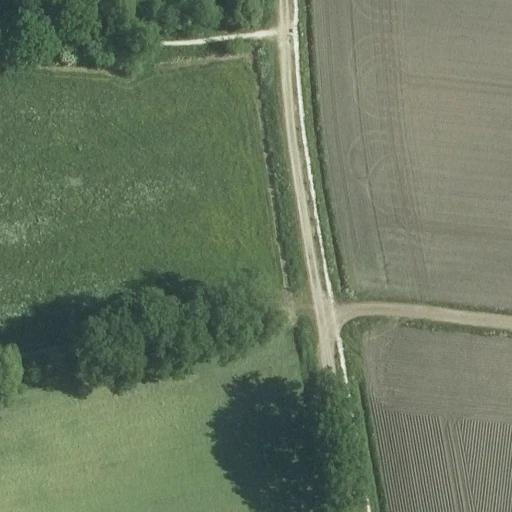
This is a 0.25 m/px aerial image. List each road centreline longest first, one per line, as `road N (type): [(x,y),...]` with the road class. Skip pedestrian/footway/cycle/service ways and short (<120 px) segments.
road 1 (track): [(0,374),(286,307),(319,310)]
road 2 (track): [(319,310),(280,34)]
road 3 (track): [(353,511),(319,310)]
road 4 (track): [(332,311),(511,326)]
